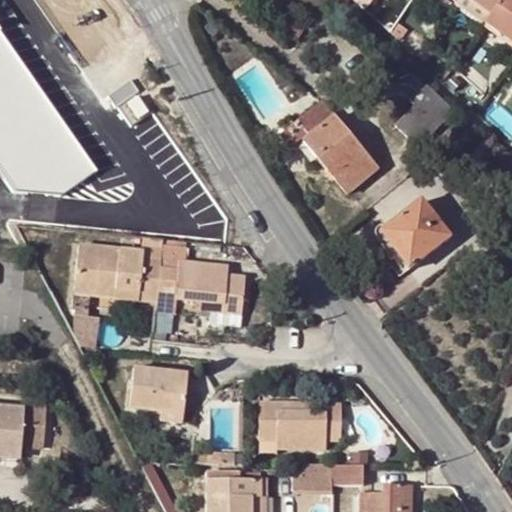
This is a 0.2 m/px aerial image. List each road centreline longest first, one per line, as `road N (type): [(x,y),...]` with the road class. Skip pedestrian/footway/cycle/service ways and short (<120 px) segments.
road 1 (residential): [(141,0),(288,240),(389,373)]
road 2 (residential): [(389,373),(490,511)]
road 3 (residential): [(223,355),(389,373)]
